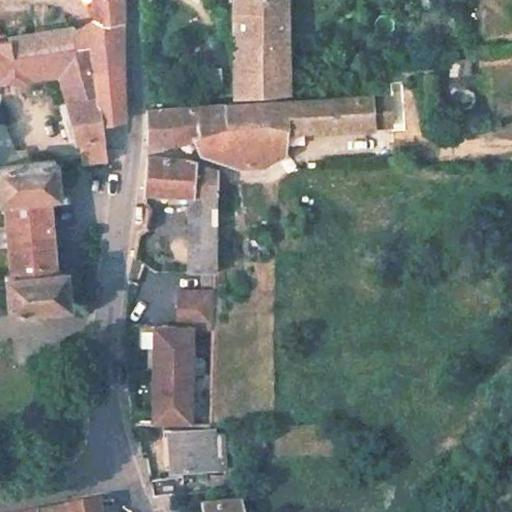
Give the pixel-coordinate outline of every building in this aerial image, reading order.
[(92,0),(92,17),(101,23),(120,21),(119,0),(92,0)] [(232,0),(233,95),(287,93),(287,0),(232,0)] [(92,17),(74,25),(77,45),(90,42),(92,59),(100,116),(122,116),(120,21),(101,23),(92,17)] [(77,45),(74,25),(9,39),(9,40),(12,59),(77,45)] [(26,77),(56,74),(69,63),(92,59),(90,42),(77,45),(12,59),(9,40),(0,41),(0,80),(27,78),(26,77)] [(69,63),(56,74),(65,101),(60,103),(64,116),(62,116),(68,137),(76,136),(76,138),(80,137),(101,135),(101,136),(103,135),(101,125),(100,116),(92,59),(69,63)] [(287,101),(245,103),(245,128),(285,122),(301,127),(333,127),(345,129),(360,129),(359,98),(287,101)] [(371,98),(359,98),(360,129),(373,129),(371,98)] [(145,141),(173,143),(190,138),(245,128),(245,103),(146,110),(145,141)] [(233,165),(262,165),(283,151),(285,122),(245,128),(190,138),(195,150),(202,153),(233,147),(233,165)] [(1,125),(0,124),(0,148),(12,148),(1,125)] [(101,135),(80,137),(82,159),(105,159),(103,135),(101,136),(101,135)] [(142,192),(188,196),(187,252),(214,256),(217,170),(202,165),(186,159),(147,158),(142,192)] [(54,159),(0,162),(0,198),(2,198),(10,283),(5,284),(6,310),(66,305),(63,270),(54,271),(48,196),(57,194),(54,159)] [(187,252),(187,273),(213,275),(214,256),(187,252)] [(212,296),(177,294),(176,328),(190,328),(211,329),(212,296)] [(176,328),(152,327),(150,422),(187,423),(190,328),(176,328)] [(214,430),(172,429),(172,466),(214,467),(214,430)] [(152,491),(153,495),(183,492),(182,477),(150,480),(152,491)] [(243,511),(240,496),(199,500),(201,511),(243,511)]
